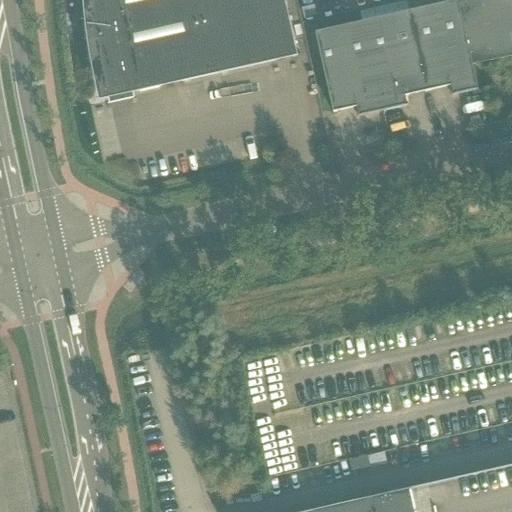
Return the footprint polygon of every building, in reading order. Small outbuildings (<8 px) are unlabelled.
[(97,38),(95,38),(99,58),(98,59),(108,105),(133,99),(132,93),(296,57),(282,0),(91,0),(95,18),(93,18),(97,38)] [(511,0),(463,0),(455,2),(468,57),(469,56),(511,47),(511,0)] [(477,91),(469,56),(468,57),(455,2),(409,12),(426,93),(450,87),(451,94),(450,94),(451,97),(477,91)] [(404,98),(426,93),(409,12),(362,23),(382,112),(407,107),(407,104),(406,104),(404,98)] [(382,112),(362,23),(314,34),(333,114),(356,108),(358,115),(357,115),(357,118),(382,112)] [(511,511),(511,467),(312,511),(511,511)]
